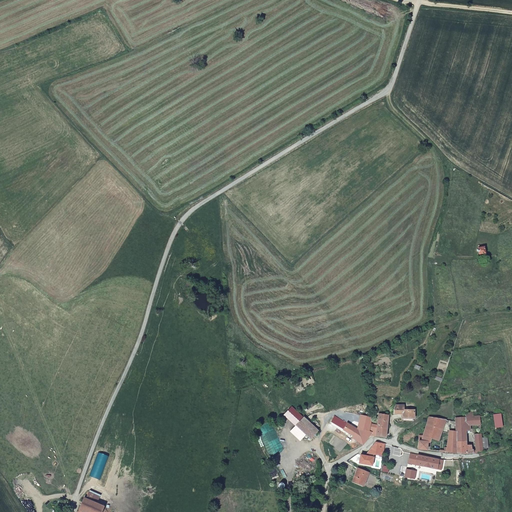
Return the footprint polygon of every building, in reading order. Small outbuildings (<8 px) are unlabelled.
[(484,246),(475,247),(477,255),(485,254),(484,246)] [(394,409),(394,410),(394,415),(402,414),(402,419),(413,418),(413,411),(403,411),(402,405),(395,406),(394,409)] [(284,415),(295,426),(304,416),(292,407),(284,415)] [(378,414),(377,425),(375,436),(386,438),(389,416),(378,414)] [(353,443),(357,447),(360,445),(370,436),(375,436),(377,425),(371,424),(371,418),(360,415),(358,424),(353,423),(350,426),(343,421),(338,426),(351,437),(350,437),(354,441),(353,443)] [(495,428),(502,427),(501,415),(494,416),(495,428)] [(306,435),(310,439),(319,430),(304,416),(295,426),(306,435)] [(466,427),(470,427),(480,426),(480,417),(472,417),(467,418),(466,418),(466,427)] [(447,426),(448,420),(427,418),(427,419),(420,442),(418,442),(417,449),(427,450),(428,444),(430,444),(431,439),(438,441),(443,425),(447,426)] [(466,418),(455,419),(455,421),(456,432),(456,453),(466,454),(473,453),(473,448),(470,446),(467,446),(465,431),(470,431),(470,427),(466,427),(466,418)] [(306,435),(295,426),(290,431),(300,441),(306,435)] [(443,452),(456,453),(456,432),(449,431),(446,448),(444,448),(443,452)] [(475,435),(476,452),(487,449),(487,438),(481,438),(481,434),(475,435)] [(385,444),(375,442),(367,453),(383,456),(385,444)] [(410,453),(408,463),(437,469),(439,459),(410,453)] [(390,466),(383,465),(381,472),(389,473),(390,466)] [(352,482),(363,486),(369,473),(357,468),(352,482)] [(418,470),(406,468),(405,477),(416,479),(418,470)] [(89,492),(86,499),(97,504),(100,496),(89,492)] [(97,504),(86,499),(84,498),(79,510),(82,511),(102,511),(104,507),(97,504)]
